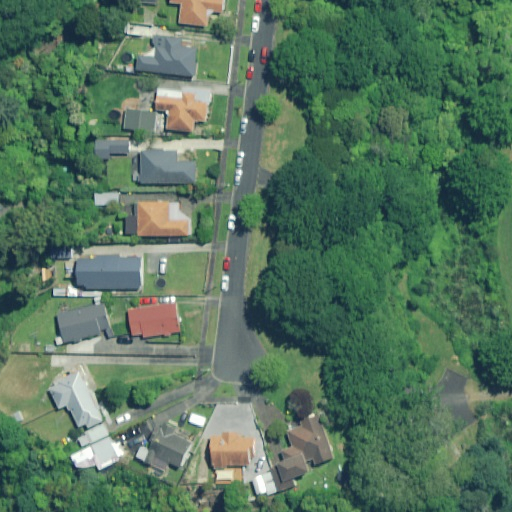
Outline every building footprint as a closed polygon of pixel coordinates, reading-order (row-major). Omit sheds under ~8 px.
[(174,0),(174,3),(186,4),(183,23),(211,26),(212,16),(218,12),(228,12),(229,0),(174,0)] [(152,23),(130,21),(129,36),(151,38),(152,23)] [(140,70),(199,77),(202,48),(186,46),(187,38),(157,35),(157,43),(159,47),(158,57),(142,55),(140,70)] [(162,89),(160,110),(173,111),(171,129),(197,132),(198,120),(210,121),(212,105),(214,105),(215,91),(187,88),(187,91),(162,89)] [(159,112),(128,109),(126,129),(157,132),(159,112)] [(132,154),(132,141),(100,141),(100,160),(113,160),(113,154),(132,154)] [(145,182),(145,184),(200,183),(200,162),(182,162),(182,151),(168,151),(168,149),(154,149),(154,151),(145,151),(145,175),(142,175),(142,182),(145,182)] [(121,204),(121,192),(97,192),(97,204),(121,204)] [(140,235),(191,235),(191,233),(193,233),(193,219),(180,209),(181,202),(172,202),(172,201),(140,201),(137,201),(137,214),(128,214),(128,233),(140,233),(140,235)] [(145,284),(144,256),(122,256),(122,253),(98,254),(98,256),(80,256),(81,285),(88,285),(88,288),(142,287),(142,284),(145,284)] [(178,301),(130,308),(134,335),(145,333),(145,337),(166,333),(167,335),(173,334),(173,332),(182,331),(178,301)] [(107,302),(59,313),(66,342),(104,333),(103,330),(113,328),(107,302)] [(71,368),(71,356),(53,356),(53,368),(71,368)] [(91,427),(106,420),(101,409),(103,408),(93,389),(92,390),(85,376),(88,374),(83,364),(72,369),(74,373),(56,382),(57,385),(52,387),(62,408),(69,404),(71,410),(74,409),(83,426),(89,423),(91,427)] [(339,457),(324,414),(304,421),(306,425),(290,430),(296,446),(285,450),(288,459),(283,461),(284,463),(274,467),(283,491),(300,485),(298,478),(316,471),(313,460),(318,458),(320,464),(339,457)] [(184,467),(196,442),(177,433),(179,427),(167,421),(164,427),(159,425),(152,440),(156,441),(147,461),(155,465),(159,456),(184,467)] [(93,443),(111,434),(106,423),(88,432),(93,443)] [(254,457),(258,457),(259,436),(241,436),(241,431),(225,431),(225,435),(214,435),(214,457),(216,457),(216,465),(217,465),(217,468),(230,468),(230,465),(254,465),(254,457)] [(116,444),(112,436),(94,445),(105,468),(122,459),(121,457),(124,455),(118,443),(116,444)] [(92,447),(74,456),(79,466),(87,467),(93,466),(89,458),(91,457),(92,459),(97,456),(92,447)] [(169,475),(157,471),(153,481),(165,486),(169,475)]
